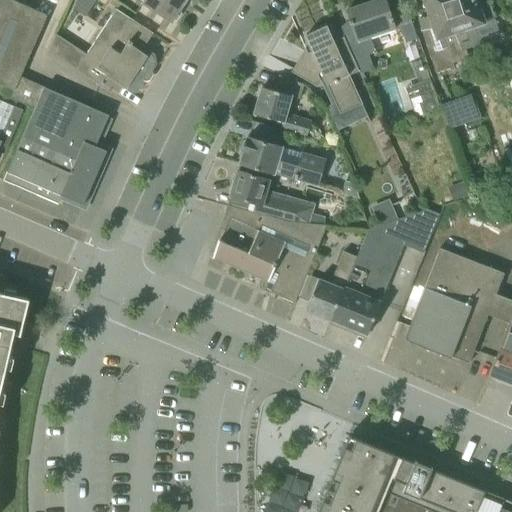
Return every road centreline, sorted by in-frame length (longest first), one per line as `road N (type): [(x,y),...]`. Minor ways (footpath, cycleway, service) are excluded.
road 1 (residential): [(511,446),(121,278)]
road 2 (residential): [(121,278),(262,0)]
road 3 (residential): [(76,511),(83,384),(121,278)]
road 4 (residential): [(121,278),(0,223)]
